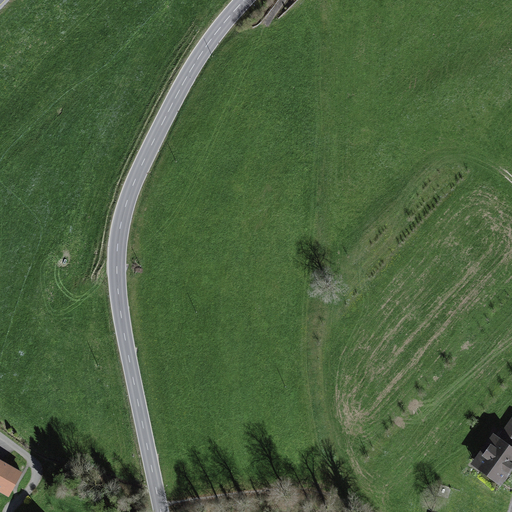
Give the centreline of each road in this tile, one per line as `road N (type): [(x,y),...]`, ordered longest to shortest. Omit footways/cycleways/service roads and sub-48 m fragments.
road 1 (tertiary): [(244,0),(186,77),(122,212),(116,259),(124,346),(160,511)]
road 2 (track): [(159,506),(302,488),(368,511)]
